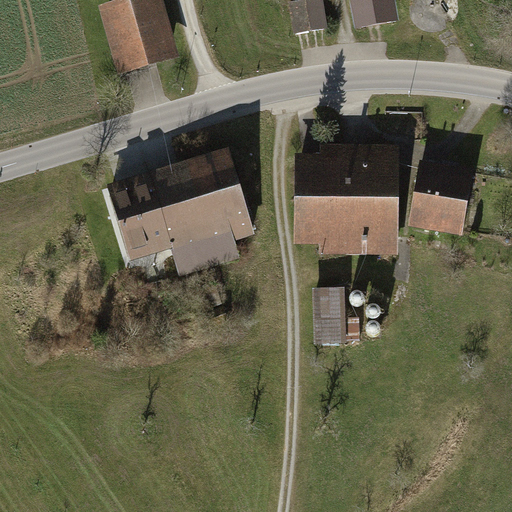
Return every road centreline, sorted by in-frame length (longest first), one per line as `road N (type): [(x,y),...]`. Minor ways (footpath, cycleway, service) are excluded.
road 1 (tertiary): [(511,87),(415,73),(302,82),(0,168)]
road 2 (track): [(287,85),(282,199),(295,330),(288,511)]
